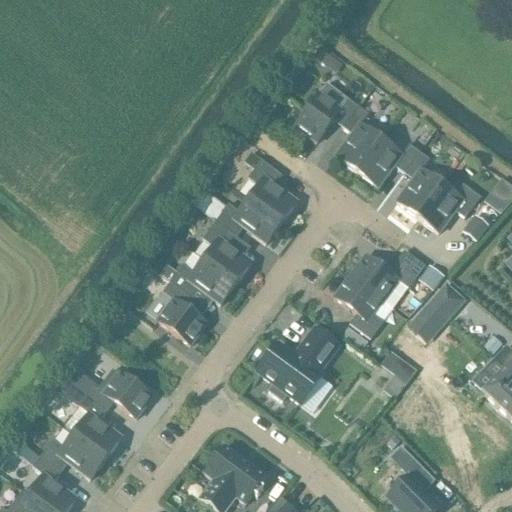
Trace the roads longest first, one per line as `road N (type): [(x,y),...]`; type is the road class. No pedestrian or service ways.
road 1 (track): [(0,467),(248,132),(335,0)]
road 2 (residential): [(215,411),(210,379),(340,198)]
road 3 (residential): [(347,511),(310,475),(215,411)]
road 4 (residential): [(142,511),(215,411)]
road 5 (residential): [(439,268),(340,198)]
